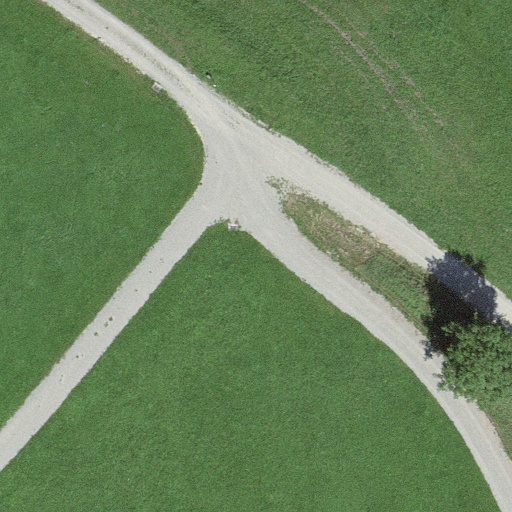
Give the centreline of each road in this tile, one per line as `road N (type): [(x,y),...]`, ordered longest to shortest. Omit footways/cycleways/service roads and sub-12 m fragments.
road 1 (track): [(507,511),(461,411),(392,333),(276,238),(248,149)]
road 2 (track): [(0,464),(248,149)]
road 3 (track): [(248,149),(450,273),(511,323)]
road 4 (track): [(49,0),(248,149)]
